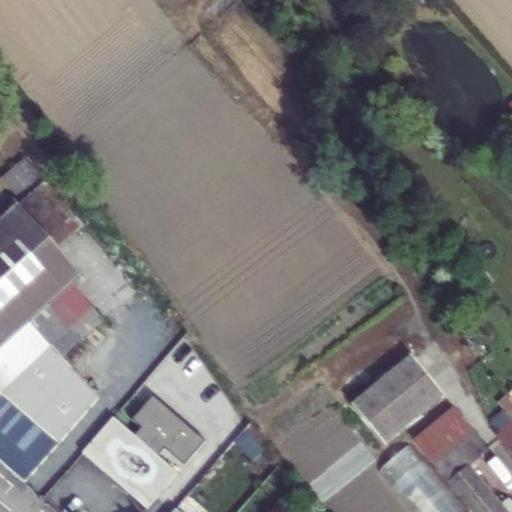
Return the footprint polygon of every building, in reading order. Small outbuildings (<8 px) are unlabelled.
[(0,190),(18,212),(40,192),(21,168),(0,187),(0,190)] [(40,192),(18,212),(0,227),(0,398),(46,354),(85,318),(96,307),(55,258),(80,237),(40,192)] [(0,398),(0,467),(23,489),(98,404),(56,366),(95,328),(85,318),(46,354),(0,398)] [(437,400),(403,364),(345,414),(377,453),(437,400)] [(150,400),(129,424),(139,432),(132,440),(155,460),(162,453),(182,470),(204,445),(150,400)] [(470,471),(486,454),(446,412),(410,446),(451,490),(470,471)] [(111,422),(80,457),(101,476),(105,472),(148,509),(176,478),(155,460),(132,440),(111,422)] [(511,457),(511,429),(498,443),(511,457)] [(507,511),(470,471),(451,490),(470,511),(507,511)] [(105,472),(101,476),(143,511),(145,511),(148,509),(105,472)] [(287,485),(270,499),(277,506),(293,492),(287,485)]
